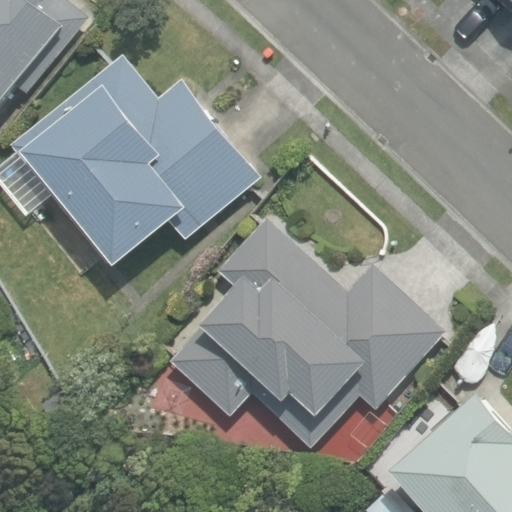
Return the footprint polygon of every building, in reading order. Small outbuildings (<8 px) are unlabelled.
[(0,0),(0,108),(21,85),(28,92),(93,16),(73,0),(0,0)] [(511,0),(501,0),(511,9),(511,0)] [(58,196),(110,264),(173,216),(189,238),(267,177),(189,75),(162,96),(130,54),(17,141),(24,151),(8,163),(43,208),(58,196)] [(258,389),(317,444),(365,393),(380,407),(451,331),(376,262),(349,291),(269,217),(221,269),(242,289),(176,360),(235,414),(258,389)] [(398,467),(438,511),(511,511),(511,416),(485,387),(398,467)]
